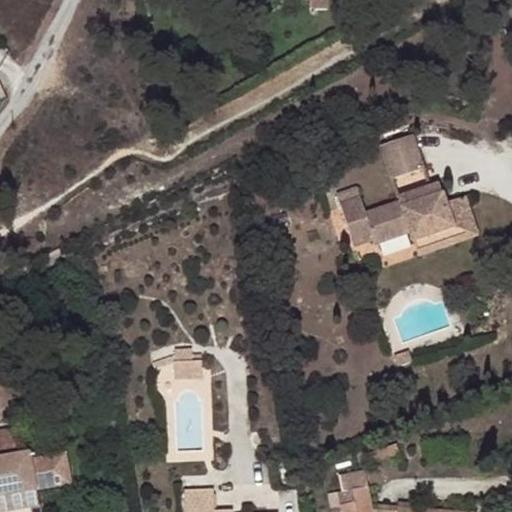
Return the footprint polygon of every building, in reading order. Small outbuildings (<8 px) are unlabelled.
[(328,0),(309,0),(310,10),(328,10),(328,0)] [(404,149),(375,162),(387,192),(414,179),(404,149)] [(396,217),(368,227),(375,249),(380,258),(407,246),(410,255),(449,239),(442,214),(433,194),(394,212),(396,217)] [(334,210),(339,220),(360,208),(356,199),(334,210)] [(449,239),(410,255),(416,269),(478,243),(463,207),(442,214),(449,239)] [(360,208),(339,220),(355,257),(375,249),(368,227),(360,208)] [(202,362),(174,363),(174,381),(202,380),(202,362)] [(0,456),(16,454),(14,448),(18,447),(15,427),(3,429),(3,431),(0,431),(0,456)] [(408,435),(394,440),(400,452),(411,447),(408,435)] [(400,452),(394,440),(377,447),(382,460),(400,452)] [(0,456),(0,498),(38,492),(31,451),(16,454),(0,456)] [(372,511),(368,490),(364,471),(337,478),(340,493),(336,494),(339,511),(372,511)] [(38,492),(0,498),(0,511),(11,511),(41,507),(38,492)] [(208,511),(207,498),(176,502),(176,511),(208,511)]
